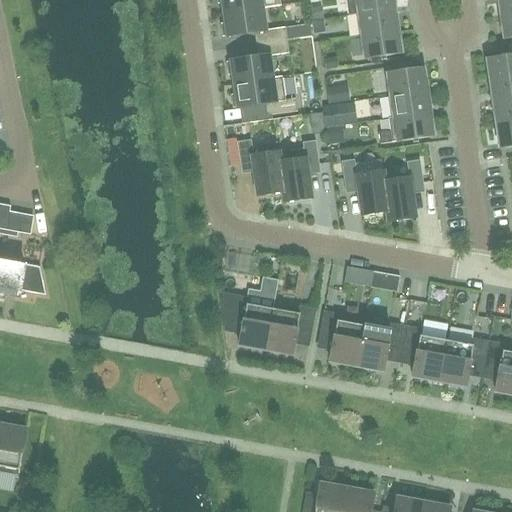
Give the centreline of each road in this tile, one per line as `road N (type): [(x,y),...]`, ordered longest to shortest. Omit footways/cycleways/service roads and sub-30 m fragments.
road 1 (residential): [(478,273),(220,224),(185,0)]
road 2 (residential): [(478,273),(481,245),(451,45)]
road 3 (residential): [(0,187),(21,175),(0,46)]
